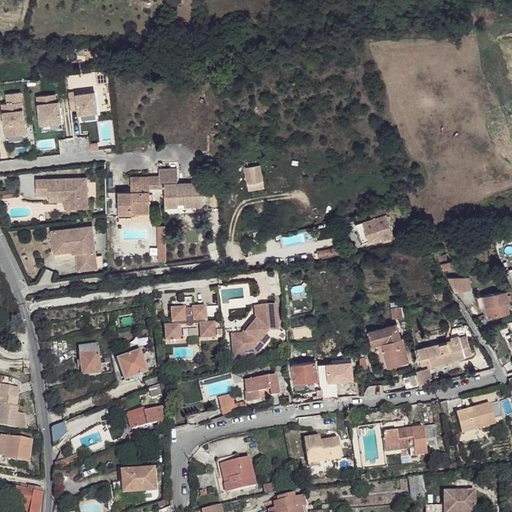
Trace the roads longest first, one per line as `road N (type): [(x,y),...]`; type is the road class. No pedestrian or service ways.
road 1 (residential): [(178,511),(178,460),(194,436),(497,377)]
road 2 (residential): [(48,511),(36,352),(0,249)]
road 3 (unknown): [(0,167),(188,151)]
